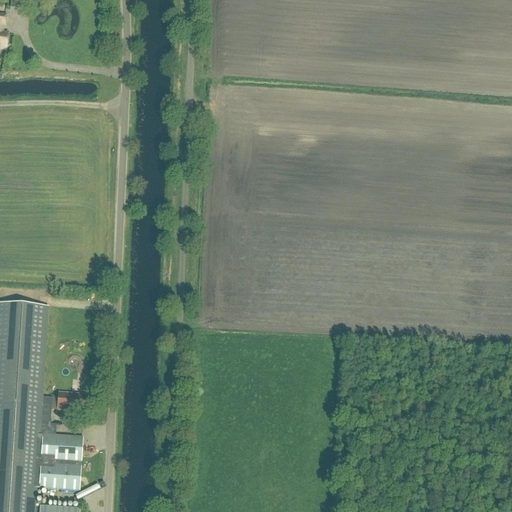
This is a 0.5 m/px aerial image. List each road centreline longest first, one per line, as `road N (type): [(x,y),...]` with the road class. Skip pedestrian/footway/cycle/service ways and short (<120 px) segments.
road 1 (unclassified): [(171,511),(189,0)]
road 2 (unclassified): [(107,511),(124,0)]
road 3 (track): [(122,109),(0,105)]
